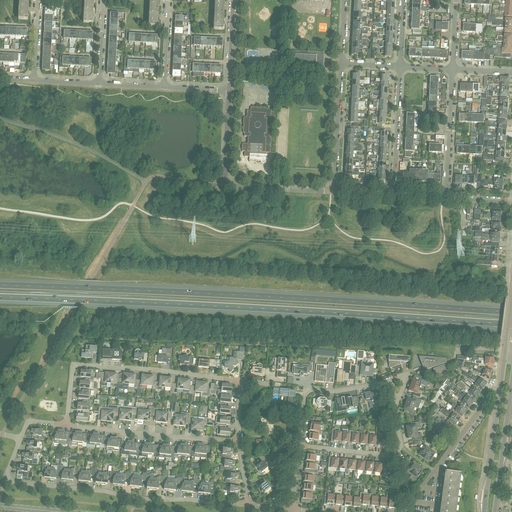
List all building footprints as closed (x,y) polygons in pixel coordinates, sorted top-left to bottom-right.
[(159,11),(160,1),(159,0),(150,0),(149,10),(159,11)] [(215,0),(215,14),(224,14),(225,0),(215,0)] [(28,20),(29,4),(19,3),(19,20),(28,20)] [(45,16),(53,16),(54,16),(54,14),(53,13),(53,10),(55,10),(55,7),(49,6),(49,10),(46,9),(45,16)] [(93,24),(94,7),(85,7),(84,23),(93,24)] [(122,10),(112,9),(111,13),(110,19),(118,19),(119,19),(120,17),(118,17),(119,13),(122,13),(122,10)] [(158,27),(159,11),(149,10),(149,27),(158,27)] [(224,31),(224,16),(224,14),(215,14),(214,30),(224,31)] [(435,31),(441,31),(442,23),(442,21),(429,21),(429,30),(430,30),(430,29),(431,29),(431,32),(435,33),(435,31)] [(419,30),(420,24),(411,23),(411,30),(413,30),(413,33),(421,34),(421,30),(419,30)] [(192,38),(192,46),(197,46),(197,49),(200,49),(200,46),(201,38),(192,38)] [(511,50),(496,49),(483,48),(482,53),(484,53),(488,53),(490,53),(490,55),(494,56),(494,53),(495,53),(495,57),(502,58),(507,58),(511,58),(511,50)] [(292,51),(292,55),(295,55),(294,68),(316,69),(316,68),(323,68),(324,52),(298,51),(292,51)] [(475,53),(475,61),(484,61),(484,60),(484,53),(482,53),(475,53)] [(69,67),(69,66),(69,58),(63,58),(64,54),(61,54),(60,66),(63,66),(63,68),(68,68),(68,70),(69,70),(69,67)] [(128,69),(134,70),(134,61),(129,61),(129,58),(125,58),(125,66),(128,66),(128,69)] [(199,76),(199,73),(199,65),(190,65),(190,72),(193,72),(193,76),(199,76)] [(221,66),(216,66),(215,74),(221,74),(221,75),(223,75),(223,76),(223,66),(221,66)] [(117,78),(117,72),(117,69),(108,68),(108,74),(111,74),(111,78),(117,78)] [(181,75),(181,72),(173,71),(173,78),(176,78),(176,81),(181,81),(182,75),(181,75)] [(353,74),(353,80),(370,81),(370,71),(367,71),(367,78),(364,78),(359,78),(360,74),(353,74)] [(270,153),(271,138),(270,138),(270,135),(271,135),(272,119),(271,119),(271,110),(266,110),(267,109),(251,108),(251,111),(247,111),(247,118),(244,118),(243,133),(245,133),(245,137),(248,137),(248,144),(243,144),(242,152),(245,152),(245,157),(250,157),(249,162),(256,163),(256,161),(261,162),(261,163),(267,163),(268,155),(267,155),(267,153),(270,153)] [(457,112),(457,118),(459,118),(459,122),(465,123),(466,114),(462,114),(462,112),(457,112)] [(414,146),(413,145),(405,145),(404,151),(405,151),(405,158),(411,158),(411,154),(412,154),(413,151),(414,151),(414,146)] [(444,145),(436,145),(435,153),(443,153),(444,145)] [(504,161),(504,159),(483,157),(483,160),(489,160),(496,161),(496,167),(502,167),(502,164),(504,164),(504,163),(505,161),(504,161)] [(469,176),(468,185),(472,185),(475,185),(476,185),(476,182),(477,182),(478,175),(477,175),(477,171),(478,169),(478,166),(473,166),(473,176),(469,176)] [(478,175),(477,182),(480,182),(480,183),(488,183),(503,184),(503,181),(503,179),(495,179),(495,181),(488,180),(482,180),(482,175),(478,175)] [(485,246),(493,246),(498,247),(498,243),(500,243),(500,241),(501,239),(485,238),(482,238),(481,238),(481,241),(485,241),(488,241),(491,241),(491,244),(485,243),(485,246)] [(489,256),(492,256),(499,256),(499,250),(492,250),(493,246),(485,246),(483,246),(483,250),(489,250),(489,256)] [(498,263),(499,256),(492,256),(489,256),(489,257),(486,257),(486,260),(485,260),(485,261),(478,260),(477,265),(491,266),(492,263),(498,263)] [(82,350),(81,358),(92,359),(93,353),(96,353),(97,347),(86,346),(85,351),(82,350)] [(166,364),(167,358),(171,358),(172,349),(162,348),(161,356),(158,355),(158,363),(163,363),(162,364),(172,365),(166,364)] [(144,353),(141,353),(141,352),(141,351),(140,351),(140,350),(139,350),(138,349),(137,349),(137,350),(136,350),(135,351),(135,352),(135,353),(134,360),(139,360),(139,361),(139,362),(140,362),(141,362),(147,362),(148,355),(144,355),(144,353)] [(108,358),(111,358),(111,360),(102,359),(102,360),(122,360),(122,350),(112,350),(112,352),(108,351),(108,350),(103,350),(103,356),(108,357),(108,358)] [(234,370),(234,367),(235,366),(236,366),(237,366),(237,365),(238,364),(238,363),(239,358),(245,359),(245,352),(237,352),(236,359),(234,359),(234,358),(230,358),(229,362),(228,362),(227,362),(226,363),(225,363),(225,364),(225,365),(224,365),(224,366),(225,367),(225,368),(226,369),(227,369),(229,370),(229,371),(229,372),(230,372),(230,373),(231,373),(231,372),(232,372),(232,371),(232,370),(234,370)] [(187,356),(179,355),(179,360),(180,361),(180,365),(184,365),(187,365),(192,365),(193,357),(189,356),(189,358),(187,358),(187,356)] [(402,369),(401,364),(400,362),(407,362),(410,361),(410,357),(390,356),(389,361),(390,361),(390,364),(390,365),(391,368),(390,368),(392,372),(402,369)] [(445,363),(445,361),(446,361),(446,358),(419,357),(422,366),(423,366),(424,369),(426,368),(427,369),(426,370),(446,363),(445,363)] [(284,374),(285,364),(287,364),(287,361),(286,360),(286,359),(282,359),(282,358),(282,359),(278,358),(278,366),(273,366),(272,370),(278,371),(278,373),(277,373),(276,377),(286,378),(286,375),(284,374)] [(198,367),(206,368),(209,368),(209,367),(216,368),(217,367),(216,367),(217,360),(206,359),(206,360),(199,360),(198,367)] [(372,365),(371,363),(371,359),(365,359),(365,363),(363,364),(361,365),(361,372),(362,374),(363,376),(365,376),(366,375),(367,375),(368,376),(369,376),(371,375),(373,374),(373,367),(372,365)] [(344,380),(349,381),(350,374),(355,375),(356,365),(354,365),(354,364),(353,364),(353,361),(343,360),(342,370),(338,370),(338,369),(337,369),(336,380),(336,381),(342,382),(342,379),(344,379),(344,380)] [(293,365),(292,372),(294,373),(293,375),(299,375),(300,376),(300,377),(301,377),(302,377),(303,376),(303,375),(307,375),(307,373),(309,373),(309,372),(311,372),(312,366),(302,364),(302,363),(298,364),(298,366),(293,365)] [(315,382),(324,382),(324,381),(325,382),(325,383),(329,383),(330,373),(334,373),(334,375),(335,364),(329,363),(328,366),(327,366),(326,370),(320,369),(320,372),(316,371),(315,382)] [(251,374),(255,374),(255,375),(265,376),(266,369),(262,368),(262,367),(262,366),(262,365),(261,365),(261,364),(260,364),(259,364),(258,364),(257,364),(257,365),(256,366),(256,367),(256,368),(252,367),(252,371),(251,371),(250,371),(250,372),(250,373),(251,373),(251,374)] [(436,378),(439,377),(448,374),(447,364),(433,369),(434,369),(438,378),(436,378)] [(477,370),(476,372),(482,374),(482,376),(489,379),(490,377),(491,375),(477,370)] [(485,387),(468,375),(465,372),(463,375),(468,379),(468,378),(470,380),(471,380),(476,384),(475,385),(481,390),(483,389),(485,387)] [(470,372),(468,375),(485,387),(486,385),(486,384),(487,383),(480,378),(479,379),(474,376),(473,376),(472,376),(473,375),(470,372)] [(112,374),(106,373),(105,378),(104,379),(102,379),(101,386),(104,386),(105,383),(111,384),(112,374)] [(112,374),(111,384),(114,384),(113,387),(119,388),(120,379),(117,379),(117,374),(112,374)] [(122,390),(123,387),(128,387),(129,384),(130,374),(124,374),(123,379),(123,380),(120,379),(119,388),(119,389),(122,390)] [(137,388),(138,381),(136,381),(135,380),(136,375),(130,374),(129,384),(134,385),(134,388),(137,388)] [(138,381),(137,388),(141,389),(141,385),(147,386),(148,376),(142,375),(142,381),(141,381),(138,381)] [(155,391),(156,383),(154,382),(153,382),(154,376),(148,376),(147,386),(153,386),(152,390),(153,390),(153,391),(155,391)] [(162,391),(162,387),(165,388),(166,378),(160,377),(160,382),(159,383),(156,383),(155,391),(158,392),(158,390),(162,391)] [(172,378),(166,378),(165,388),(171,388),(170,393),(174,393),(174,384),(172,384),(171,383),(172,378)] [(85,381),(84,382),(80,382),(79,388),(90,389),(93,389),(94,383),(94,380),(85,379),(85,381)] [(178,384),(177,385),(174,385),(174,384),(174,393),(177,393),(177,389),(183,390),(184,380),(178,379),(178,384)] [(413,379),(411,385),(420,388),(421,385),(427,387),(429,382),(420,379),(419,381),(413,379)] [(184,380),(183,390),(189,390),(188,394),(192,394),(192,395),(192,387),(190,386),(189,386),(190,380),(184,380)] [(466,383),(465,382),(462,380),(460,382),(478,396),(480,394),(479,393),(480,392),(473,387),(472,388),(465,383),(466,383)] [(196,382),(196,387),(192,387),(192,395),(195,395),(195,392),(201,393),(202,383),(196,382)] [(460,382),(458,384),(457,386),(475,399),(476,398),(477,398),(478,396),(460,382)] [(211,390),(211,389),(208,389),(207,388),(208,383),(202,383),(201,393),(204,393),(204,396),(210,397),(211,390)] [(299,386),(274,383),(271,407),(278,408),(279,396),(288,397),(287,409),(294,410),(296,391),(290,391),(290,390),(281,390),(279,389),(280,384),(299,386)] [(417,394),(420,388),(411,385),(409,391),(414,393),(414,396),(419,398),(420,395),(417,394)] [(90,398),(90,397),(91,396),(91,391),(84,390),(84,392),(83,393),(79,393),(78,399),(89,400),(89,399),(90,398)] [(219,398),(219,399),(220,401),(220,402),(230,403),(231,397),(227,396),(226,395),(227,393),(218,392),(217,395),(219,395),(219,398)] [(374,393),(371,394),(370,393),(370,392),(365,393),(365,394),(366,400),(367,401),(367,402),(368,402),(369,402),(372,402),(373,408),(380,407),(379,401),(380,401),(379,397),(378,393),(374,394),(374,393)] [(443,396),(441,395),(437,392),(434,397),(437,399),(441,403),(443,400),(441,399),(443,396)] [(463,393),(462,394),(459,392),(457,394),(472,404),(473,403),(472,402),(474,401),(463,393)] [(456,396),(460,399),(459,401),(468,408),(469,406),(470,407),(472,404),(457,394),(456,396)] [(347,411),(346,406),(348,406),(349,409),(353,408),(353,407),(356,407),(359,406),(358,401),(355,402),(352,402),(352,397),(345,398),(344,397),(340,398),(335,399),(337,412),(347,411)] [(324,398),(321,398),(320,398),(319,398),(318,399),(318,400),(313,399),(313,405),(317,406),(318,406),(318,407),(319,407),(320,408),(321,408),(322,408),(323,408),(324,408),(325,407),(326,407),(326,406),(331,407),(331,401),(327,400),(326,400),(325,399),(324,398)] [(419,406),(421,401),(415,398),(414,401),(412,400),(410,399),(408,399),(407,401),(406,404),(404,404),(414,407),(418,409),(419,406)] [(449,401),(465,413),(467,411),(466,411),(467,409),(460,404),(459,406),(451,399),(449,401)] [(83,403),(82,404),(78,404),(77,410),(87,411),(88,410),(89,409),(88,407),(88,405),(90,405),(90,401),(83,401),(83,403)] [(447,403),(452,407),(451,408),(455,411),(462,417),(463,415),(464,415),(465,413),(449,401),(447,403)] [(231,408),(226,407),(226,404),(218,403),(218,406),(220,407),(220,409),(218,410),(220,412),(220,413),(230,414),(231,408)] [(403,410),(404,410),(409,412),(408,415),(414,417),(416,411),(413,410),(414,407),(404,404),(406,404),(404,407),(403,410)] [(101,421),(107,422),(108,412),(102,411),(102,407),(99,406),(98,412),(98,415),(101,415),(101,416),(101,421)] [(108,408),(108,412),(107,422),(113,422),(113,417),(114,416),(116,417),(117,406),(117,409),(108,408)] [(121,407),(117,406),(116,417),(120,417),(119,420),(125,420),(126,410),(120,410),(121,407)] [(135,415),(136,407),(135,408),(132,408),(132,411),(126,410),(125,420),(131,421),(131,416),(132,415),(135,415)] [(139,407),(136,407),(135,415),(135,414),(137,414),(138,415),(138,420),(143,421),(144,411),(139,410),(139,407)] [(153,418),(153,416),(154,408),(154,407),(149,407),(147,411),(144,411),(143,421),(149,421),(150,418),(153,418)] [(157,409),(154,408),(153,416),(156,416),(156,417),(156,422),(162,423),(162,413),(157,412),(157,409)] [(444,409),(443,411),(458,422),(460,420),(459,420),(461,418),(451,411),(450,413),(444,409)] [(171,419),(172,410),(168,410),(168,413),(162,413),(162,423),(167,423),(168,418),(168,417),(171,418),(171,419)] [(172,410),(171,419),(174,419),(174,420),(174,425),(179,426),(180,416),(175,415),(175,412),(172,412),(172,410)] [(458,422),(443,411),(442,410),(440,413),(443,415),(444,414),(450,419),(448,420),(455,425),(456,424),(457,424),(458,422)] [(79,422),(80,421),(89,422),(90,416),(92,416),(92,413),(83,412),(83,415),(82,415),(77,415),(76,421),(77,421),(79,422)] [(189,424),(190,414),(186,413),(186,416),(180,416),(179,426),(185,426),(186,421),(189,421),(189,424)] [(190,414),(189,424),(191,424),(192,425),(191,430),(197,430),(198,421),(193,420),(193,417),(190,416),(190,414)] [(226,415),(219,414),(219,418),(216,417),(216,424),(230,425),(230,419),(226,418),(226,415)] [(204,421),(198,421),(197,430),(203,431),(204,426),(204,425),(207,426),(208,418),(208,416),(204,416),(204,421)] [(437,420),(440,422),(452,431),(454,429),(453,429),(454,427),(443,418),(442,420),(439,418),(437,420)] [(448,434),(449,434),(450,433),(452,431),(440,422),(437,420),(436,422),(439,424),(440,425),(439,427),(442,430),(438,434),(441,436),(445,436),(446,437),(448,434)] [(309,430),(309,431),(322,432),(319,432),(320,426),(322,427),(323,423),(310,422),(309,425),(311,425),(310,431),(309,430)] [(406,433),(417,431),(416,428),(420,428),(419,422),(412,423),(413,426),(406,427),(407,433),(406,433)] [(226,429),(226,426),(217,425),(215,427),(217,428),(217,429),(217,435),(226,436),(227,437),(229,436),(230,436),(230,430),(226,429)] [(33,436),(32,436),(32,439),(38,440),(45,440),(45,437),(41,436),(42,431),(41,431),(41,429),(38,429),(38,430),(32,430),(32,433),(33,434),(33,436)] [(339,443),(340,443),(341,433),(335,432),(336,429),(332,429),(331,442),(334,442),(334,441),(340,442),(339,443)] [(60,444),(61,441),(62,431),(59,430),(58,432),(56,432),(55,434),(52,433),(51,442),(55,442),(55,443),(60,444)] [(60,444),(69,444),(70,435),(67,435),(67,433),(65,433),(64,431),(62,431),(61,441),(60,444)] [(321,435),(322,432),(309,431),(308,434),(310,434),(309,440),(310,440),(310,441),(314,442),(314,440),(318,441),(319,435),(321,435)] [(415,438),(415,441),(422,440),(421,434),(417,434),(417,431),(406,433),(408,433),(409,439),(415,438)] [(70,435),(69,444),(78,445),(78,444),(79,432),(76,432),(75,434),(73,434),(73,435),(70,435)] [(79,432),(78,444),(82,444),(82,443),(84,443),(87,443),(87,437),(84,437),(85,435),(82,435),(82,433),(79,432)] [(357,445),(359,432),(358,432),(358,435),(349,434),(348,444),(352,444),(352,443),(357,444),(357,445)] [(366,446),(367,433),(367,436),(362,435),(362,432),(359,432),(357,445),(361,445),(361,444),(366,445),(366,446)] [(349,434),(343,433),(341,433),(340,443),(343,443),(343,442),(348,443),(348,444),(349,434)] [(375,447),(376,437),(370,436),(371,433),(367,433),(366,446),(369,446),(369,445),(375,446),(374,447),(375,447)] [(91,445),(95,445),(97,434),(94,434),(93,436),(91,436),(90,437),(87,437),(87,443),(90,443),(90,444),(91,444),(91,445)] [(104,447),(105,439),(102,438),(102,437),(100,437),(99,434),(97,434),(95,445),(100,446),(100,445),(101,445),(104,445),(104,447)] [(376,437),(375,447),(378,447),(378,446),(384,447),(385,438),(376,437)] [(113,451),(113,448),(114,438),(111,438),(110,440),(108,439),(108,441),(105,441),(105,439),(104,447),(107,447),(107,450),(113,451)] [(114,438),(113,448),(113,451),(119,451),(119,448),(122,449),(121,451),(122,442),(119,442),(119,441),(117,440),(116,438),(114,438)] [(130,452),(131,442),(129,441),(127,443),(125,443),(125,445),(122,445),(122,442),(121,451),(124,451),(130,452)] [(33,452),(37,452),(40,452),(40,449),(37,448),(37,443),(27,442),(27,444),(29,446),(29,447),(27,447),(26,451),(33,452)] [(139,453),(140,446),(137,446),(137,444),(134,444),(134,442),(131,442),(130,452),(136,452),(139,453)] [(140,446),(139,453),(139,456),(147,457),(147,455),(149,444),(146,444),(145,446),(143,445),(142,447),(140,447),(140,446)] [(152,446),(151,445),(151,444),(149,444),(147,455),(152,456),(152,454),(153,455),(153,454),(156,455),(157,448),(154,448),(154,447),(152,446)] [(192,447),(192,456),(192,457),(200,458),(200,456),(202,445),(199,444),(198,446),(196,446),(195,448),(192,447)] [(157,448),(156,455),(156,457),(165,458),(165,457),(166,445),(164,445),(162,447),(160,447),(160,448),(157,448)] [(175,448),(175,449),(174,450),(172,449),(172,448),(169,448),(169,445),(166,445),(165,457),(174,458),(174,456),(175,448)] [(175,448),(174,456),(174,457),(178,457),(178,456),(183,456),(184,445),(181,445),(180,447),(178,446),(178,448),(175,448)] [(189,455),(192,456),(192,447),(192,449),(189,449),(189,447),(187,447),(187,445),(184,445),(183,456),(187,457),(187,455),(189,455)] [(205,447),(204,446),(204,445),(202,445),(200,456),(205,456),(205,455),(206,455),(209,455),(210,449),(207,449),(207,447),(205,447)] [(420,454),(420,455),(424,458),(431,449),(426,446),(423,451),(421,449),(418,453),(420,454)] [(231,459),(231,455),(231,453),(233,453),(233,450),(227,449),(227,448),(224,448),(224,449),(223,449),(223,454),(219,454),(218,458),(225,458),(231,459)] [(431,449),(424,458),(428,462),(429,461),(431,462),(434,459),(432,457),(435,452),(431,449)] [(34,455),(31,455),(25,454),(22,454),(22,457),(24,458),(24,460),(23,459),(23,463),(29,464),(37,465),(38,460),(33,459),(34,455)] [(305,464),(318,465),(318,462),(316,461),(316,456),(307,455),(307,460),(305,460),(305,464)] [(336,471),(338,458),(338,459),(332,459),(333,458),(329,457),(328,468),(337,469),(336,471)] [(341,459),(338,458),(336,471),(340,472),(340,469),(345,469),(345,472),(347,459),(346,459),(346,460),(341,460),(341,459)] [(350,460),(347,459),(345,472),(349,473),(349,470),(354,470),(354,473),(355,460),(355,461),(350,461),(350,460)] [(363,474),(364,461),(364,462),(359,462),(359,461),(355,460),(354,473),(357,474),(358,471),(363,471),(363,474)] [(233,471),(233,468),(232,468),(232,466),(235,465),(235,462),(225,461),(224,467),(220,467),(220,470),(227,471),(233,471)] [(368,462),(364,461),(363,474),(366,475),(366,472),(372,472),(371,475),(373,462),(373,463),(367,463),(368,462)] [(399,468),(404,468),(402,469),(407,472),(410,467),(408,466),(410,463),(407,461),(398,462),(399,468)] [(263,462),(260,464),(256,467),(262,473),(268,468),(263,462)] [(376,463),(373,462),(371,475),(375,476),(375,473),(380,473),(380,476),(382,463),(381,463),(381,464),(376,464),(376,463)] [(413,464),(411,462),(410,463),(408,466),(410,467),(407,472),(411,476),(418,466),(414,463),(413,464)] [(50,480),(51,469),(48,468),(48,466),(46,466),(46,464),(43,463),(42,471),(45,471),(44,478),(46,478),(46,479),(50,480)] [(382,463),(380,476),(384,476),(384,474),(389,474),(390,465),(385,465),(385,464),(382,463)] [(28,467),(27,467),(27,465),(24,464),(23,466),(18,466),(17,468),(19,470),(19,471),(18,471),(18,475),(24,476),(24,477),(32,478),(32,473),(27,472),(28,467)] [(317,474),(318,465),(305,464),(306,464),(306,469),(305,469),(304,473),(317,474)] [(57,472),(59,473),(60,466),(57,466),(57,467),(54,467),(54,469),(51,469),(50,480),(54,480),(54,479),(56,479),(57,472)] [(67,481),(68,470),(65,470),(65,468),(63,468),(63,467),(60,466),(59,473),(62,473),(61,480),(63,480),(63,481),(67,481)] [(422,470),(418,466),(411,476),(416,479),(419,474),(421,476),(424,472),(422,470)] [(97,484),(101,485),(102,474),(99,473),(100,471),(97,471),(98,467),(95,467),(94,468),(94,476),(96,476),(96,483),(97,483),(97,484)] [(74,474),(77,474),(77,468),(74,468),(74,469),(72,469),(71,471),(68,470),(67,481),(71,482),(71,481),(73,481),(74,474)] [(80,468),(77,468),(77,474),(79,475),(79,481),(80,482),(80,483),(84,483),(85,472),(82,472),(83,470),(80,469),(80,468)] [(91,476),(94,476),(94,468),(91,468),(91,471),(89,470),(88,472),(85,472),(84,483),(88,484),(89,482),(90,483),(91,476)] [(102,474),(101,485),(106,485),(106,484),(107,484),(108,477),(111,478),(111,471),(108,471),(108,472),(106,472),(106,474),(102,474)] [(114,486),(118,487),(120,475),(117,475),(117,473),(114,473),(114,472),(111,471),(111,478),(113,478),(113,485),(114,485),(114,486)] [(120,472),(120,475),(118,487),(123,487),(123,486),(124,486),(125,479),(128,479),(128,473),(125,473),(125,474),(123,474),(123,472),(120,472)] [(145,481),(146,475),(146,473),(143,472),(143,475),(142,476),(140,475),(140,477),(137,477),(136,488),(140,489),(140,488),(142,488),(142,481),(145,481)] [(455,511),(456,511),(454,511),(456,504),(457,504),(455,504),(457,497),(458,497),(458,496),(456,496),(458,489),(459,489),(457,489),(459,482),(460,482),(460,481),(458,481),(460,474),(461,474),(446,472),(445,472),(442,493),(439,511),(455,511)] [(131,488),(136,488),(137,477),(134,477),(134,475),(131,475),(131,473),(128,473),(128,479),(131,480),(130,487),(131,487),(131,488)] [(228,474),(227,479),(226,479),(225,483),(229,483),(230,483),(236,484),(236,480),(235,480),(235,478),(237,478),(238,475),(228,474)] [(148,490),(153,490),(154,479),(151,479),(151,475),(148,475),(146,475),(145,481),(148,481),(147,488),(149,488),(148,490)] [(162,483),(163,477),(160,476),(159,477),(157,477),(157,479),(154,479),(153,490),(157,490),(157,489),(159,489),(159,483),(162,483)] [(303,481),(303,484),(316,486),(319,486),(319,484),(316,484),(316,482),(313,482),(314,477),(305,476),(304,481),(303,481)] [(166,491),(170,492),(171,481),(168,480),(168,478),(166,478),(166,477),(163,477),(162,483),(165,483),(164,490),(166,490),(166,491)] [(174,481),(171,481),(170,492),(174,492),(174,491),(176,491),(176,484),(179,484),(180,478),(177,478),(177,479),(174,479),(174,481)] [(183,493),(187,493),(188,482),(185,482),(185,480),(183,480),(183,479),(180,478),(179,484),(182,485),(181,492),(183,492),(183,493)] [(188,482),(187,493),(191,494),(191,493),(193,493),(194,486),(196,486),(197,480),(194,480),(194,481),(191,480),(191,483),(188,482)] [(200,495),(204,495),(205,484),(202,484),(202,482),(200,481),(200,480),(197,480),(196,486),(199,486),(198,493),(200,493),(200,495)] [(211,480),(211,482),(208,482),(208,484),(205,484),(204,495),(208,496),(208,494),(210,494),(211,488),(213,488),(214,480),(212,480),(211,480)] [(259,487),(264,494),(271,488),(266,482),(259,487)] [(302,493),(312,494),(313,486),(316,486),(303,484),(303,485),(304,485),(303,490),(302,490),(302,493)] [(238,497),(239,493),(238,493),(238,491),(240,491),(240,488),(229,487),(228,496),(232,496),(238,497)] [(332,506),(333,506),(334,496),(328,495),(329,492),(325,492),(324,505),(327,505),(327,504),(333,505),(332,506)] [(311,503),(312,494),(302,493),(303,493),(302,499),(301,498),(301,502),(311,503)] [(360,496),(359,508),(359,506),(363,506),(363,505),(368,506),(368,507),(369,494),(369,497),(363,496),(364,493),(361,493),(360,496)] [(376,508),(377,508),(378,498),(372,497),(373,494),(369,494),(368,507),(371,507),(371,506),(377,507),(376,508)] [(341,507),(342,497),(334,496),(333,506),(336,506),(336,505),(341,506),(341,507)] [(359,508),(360,496),(360,499),(351,498),(350,508),(354,508),(354,507),(359,508)] [(342,497),(341,507),(345,507),(345,506),(350,507),(350,508),(351,498),(342,497)] [(385,509),(387,499),(378,498),(377,508),(380,508),(380,507),(385,508),(385,509)] [(387,499),(385,509),(389,509),(389,508),(394,509),(395,500),(387,499)]
